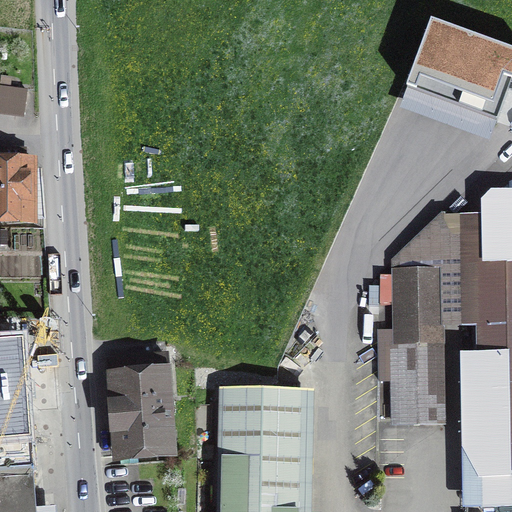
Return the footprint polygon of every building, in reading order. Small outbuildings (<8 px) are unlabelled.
[(0,218),(28,218),(28,168),(26,168),(26,156),(0,156),(0,218)] [(486,509),(511,508),(511,201),(491,201),(492,264),(476,265),(477,354),(460,354),(462,449),(478,480),(480,479),(480,509),(486,509)] [(441,217),(395,260),(396,331),(396,343),(440,342),(442,342),(441,239),(449,235),(441,217)] [(395,424),(441,424),(440,342),(396,343),(396,331),(379,331),(380,381),(394,381),(395,424)] [(23,348),(0,349),(0,445),(31,443),(23,348)] [(119,404),(123,456),(174,452),(167,359),(146,360),(146,358),(108,361),(111,404),(119,404)] [(224,390),(221,511),(298,511),(301,392),(224,390)] [(0,511),(35,511),(31,443),(0,445),(0,511)]
